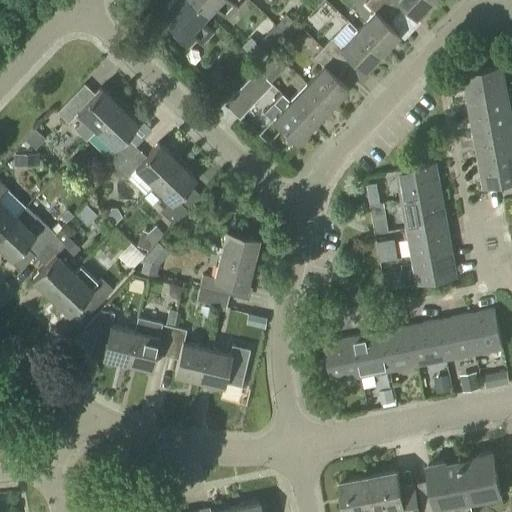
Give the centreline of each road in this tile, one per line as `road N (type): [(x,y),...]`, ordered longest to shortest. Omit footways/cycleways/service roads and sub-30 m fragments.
road 1 (residential): [(302,208),(272,191),(76,10)]
road 2 (residential): [(302,208),(280,364),(292,447)]
road 3 (residential): [(511,404),(292,447)]
road 4 (residential): [(292,447),(187,446),(81,410)]
road 5 (residential): [(428,56),(331,156),(302,208)]
road 6 (residential): [(467,211),(441,69),(428,56)]
